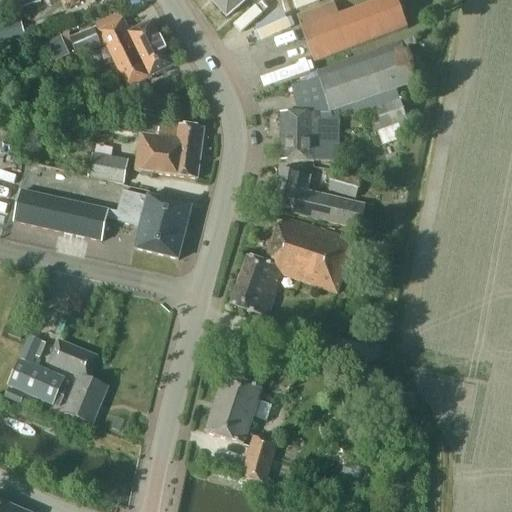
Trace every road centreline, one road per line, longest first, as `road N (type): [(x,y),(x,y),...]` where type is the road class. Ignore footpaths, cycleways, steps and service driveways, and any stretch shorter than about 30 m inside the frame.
road 1 (secondary): [(194,297),(233,159),(233,132),(215,80),(168,0)]
road 2 (secondary): [(150,511),(194,297)]
road 3 (residential): [(194,297),(0,256)]
